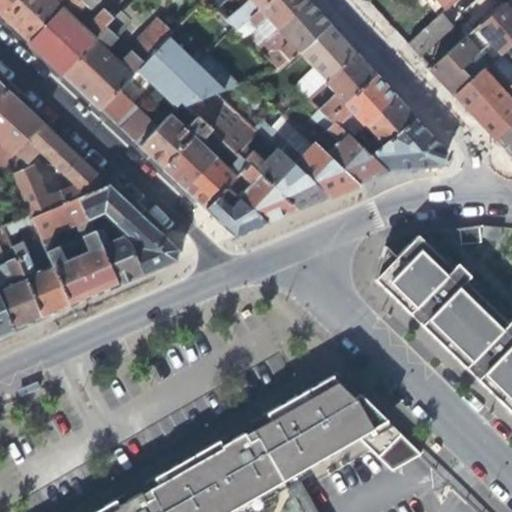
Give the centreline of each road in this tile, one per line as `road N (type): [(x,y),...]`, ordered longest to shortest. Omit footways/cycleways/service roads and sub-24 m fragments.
road 1 (residential): [(0,48),(182,220),(221,279)]
road 2 (residential): [(284,253),(472,436)]
road 3 (residential): [(504,189),(333,0)]
road 4 (tertiary): [(221,279),(0,373)]
road 5 (tertiary): [(504,189),(378,213),(284,253)]
